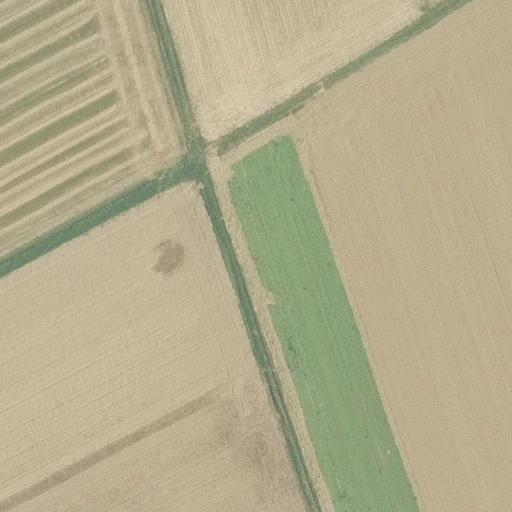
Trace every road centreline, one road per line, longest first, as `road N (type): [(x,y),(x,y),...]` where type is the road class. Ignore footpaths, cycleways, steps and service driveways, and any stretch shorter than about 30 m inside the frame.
road 1 (track): [(150,0),(316,511)]
road 2 (track): [(461,0),(199,165),(0,275)]
